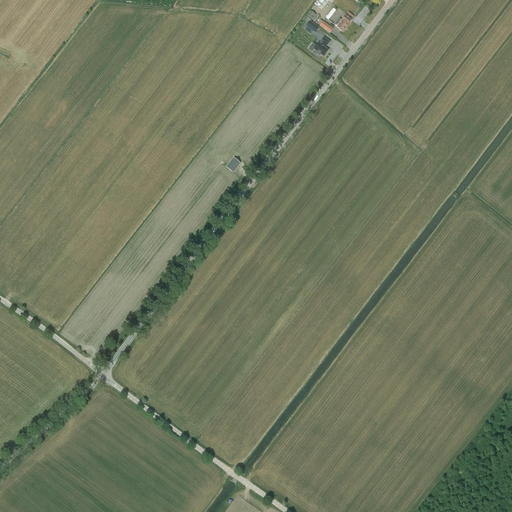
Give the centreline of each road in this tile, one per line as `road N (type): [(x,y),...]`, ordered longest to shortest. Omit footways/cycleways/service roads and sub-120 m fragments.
road 1 (unclassified): [(102,374),(392,0)]
road 2 (unclassified): [(286,511),(102,374)]
road 3 (unclassified): [(0,467),(102,374)]
road 4 (unclassified): [(102,374),(0,299)]
